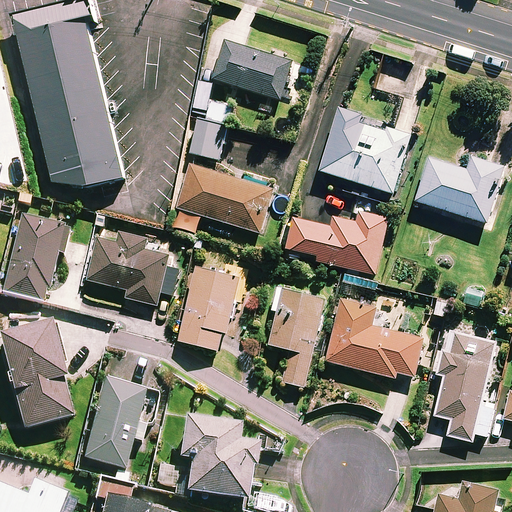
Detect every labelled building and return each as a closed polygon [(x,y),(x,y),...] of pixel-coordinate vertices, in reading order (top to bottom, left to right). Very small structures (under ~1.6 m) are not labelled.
[(99,26),(92,0),(91,0),(16,17),(55,185),(88,190),(102,187),(126,181),(90,28),(99,26)] [(295,64),(228,43),(216,82),(283,103),(295,64)] [(210,113),(215,83),(200,81),(196,111),(210,113)] [(0,139),(18,135),(10,99),(0,101),(0,139)] [(234,111),(213,106),(209,123),(201,121),(192,156),(221,163),(234,111)] [(365,118),(342,111),(323,174),(396,197),(413,141),(363,125),(365,118)] [(508,171),(474,161),(470,173),(432,161),(418,204),(490,227),(508,171)] [(262,236),(276,192),(270,190),(271,185),(248,178),(246,184),(194,167),(180,211),(262,236)] [(391,222),(361,215),(358,226),(334,220),(331,230),(296,222),(289,252),(320,259),(319,264),(378,277),(391,222)] [(72,231),(24,219),(5,296),(47,306),(59,256),(65,257),(72,231)] [(160,245),(121,235),(119,244),(100,239),(88,282),(130,293),(128,300),(159,308),(163,296),(175,299),(180,279),(167,275),(171,259),(158,255),(160,245)] [(243,281),(198,269),(179,343),(220,353),(225,334),(229,335),(243,281)] [(485,293),(468,289),(465,305),(482,309),(485,293)] [(328,302),(279,290),(273,313),(279,315),(271,347),(292,353),(284,384),(306,390),(328,302)] [(401,298),(381,294),(377,310),(398,315),(401,298)] [(452,304),(437,301),(433,319),(448,323),(452,304)] [(344,303),(329,363),(397,381),(399,374),(417,379),(426,342),(374,329),(379,312),(344,303)] [(69,383),(55,329),(3,342),(26,432),(75,420),(65,384),(69,383)] [(499,348),(458,337),(453,356),(448,354),(442,376),(449,378),(439,418),(455,422),(451,437),(473,443),(476,436),(488,439),(497,406),(484,403),(499,348)] [(148,396),(107,385),(86,461),(127,473),(135,443),(143,445),(148,427),(140,424),(148,396)] [(195,463),(194,476),(183,475),(184,469),(161,466),(158,486),(178,489),(177,495),(250,505),(254,473),(258,473),(261,449),(239,446),(241,429),(189,422),(184,461),(195,463)] [(133,491),(102,483),(98,500),(108,502),(105,511),(152,511),(130,506),(133,491)] [(498,511),(502,493),(465,485),(462,502),(441,497),(437,511),(498,511)] [(0,511),(77,511),(80,505),(37,487),(31,502),(0,489),(0,511)]
